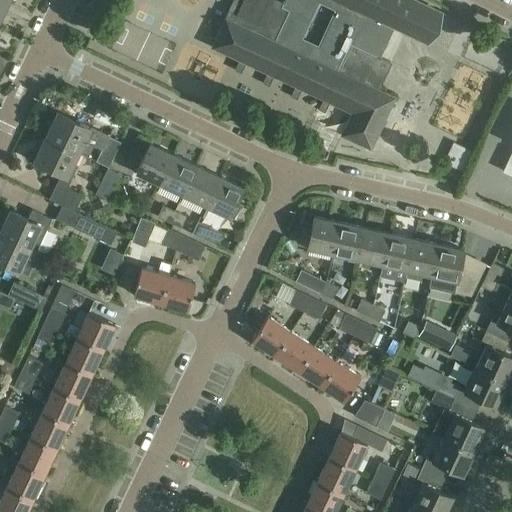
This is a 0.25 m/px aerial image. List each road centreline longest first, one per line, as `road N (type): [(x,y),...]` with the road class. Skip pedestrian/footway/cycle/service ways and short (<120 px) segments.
road 1 (residential): [(43,511),(135,320),(156,316),(214,333)]
road 2 (residential): [(38,49),(290,168)]
road 3 (residential): [(285,511),(324,415),(214,333)]
road 4 (residential): [(290,168),(462,206),(511,230)]
road 5 (residential): [(132,511),(214,333)]
road 6 (residential): [(214,333),(290,168)]
